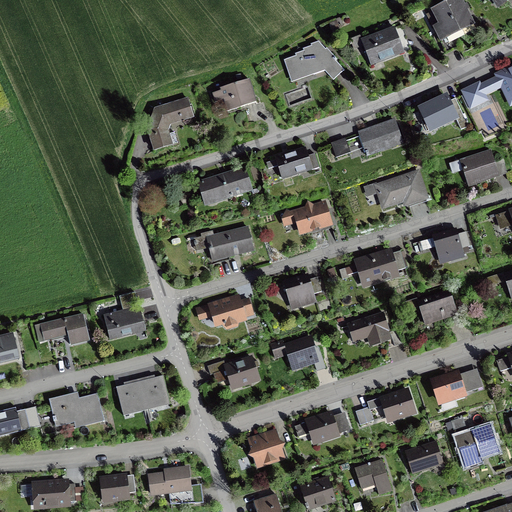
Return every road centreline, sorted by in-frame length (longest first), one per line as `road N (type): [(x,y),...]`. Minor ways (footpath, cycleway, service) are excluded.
road 1 (residential): [(162,303),(136,213),(136,193),(147,179),(379,105),(511,47)]
road 2 (residential): [(511,195),(162,303)]
road 3 (residential): [(511,333),(204,434)]
road 4 (residential): [(204,434),(0,461)]
road 5 (residential): [(178,352),(0,397)]
